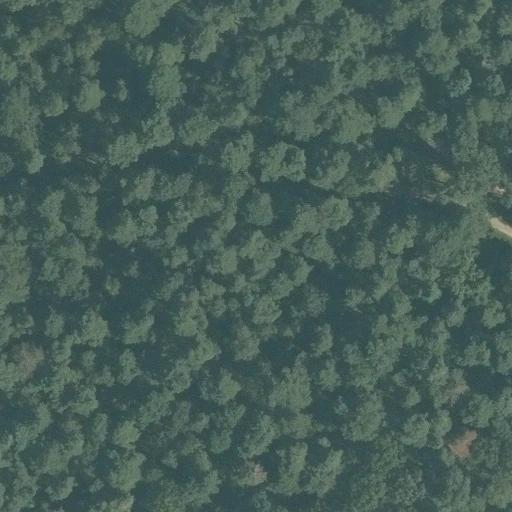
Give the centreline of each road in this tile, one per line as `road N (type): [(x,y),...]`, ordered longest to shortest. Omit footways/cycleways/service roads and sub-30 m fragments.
road 1 (track): [(511,230),(386,186),(207,151),(152,150),(0,170)]
road 2 (track): [(233,0),(457,154),(491,220)]
